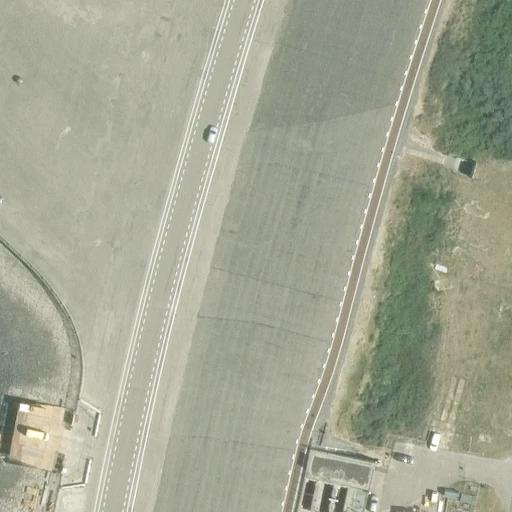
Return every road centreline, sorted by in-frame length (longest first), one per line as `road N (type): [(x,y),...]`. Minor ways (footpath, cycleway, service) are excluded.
road 1 (unclassified): [(114,511),(159,299),(244,0)]
road 2 (unknown): [(0,202),(48,242),(146,361)]
